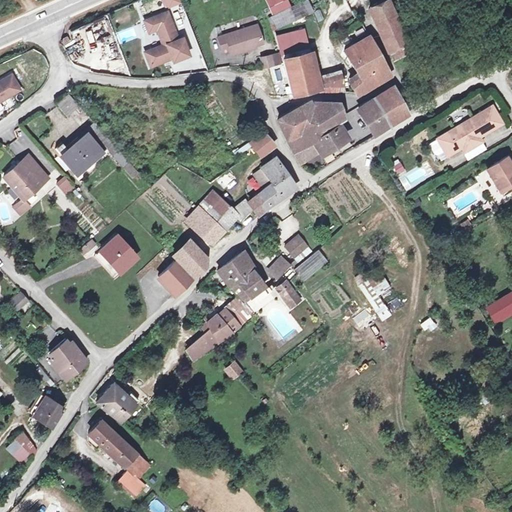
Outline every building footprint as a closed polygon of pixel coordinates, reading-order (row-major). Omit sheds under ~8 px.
[(264,0),(273,16),(292,8),(287,0),(264,0)] [(273,29),(312,15),(307,2),(292,8),(273,16),(270,18),(273,29)] [(407,44),(388,3),(370,11),(389,53),(407,44)] [(164,45),(145,52),(151,66),(172,58),(173,62),(189,56),(183,39),(178,41),(168,13),(146,21),(150,31),(158,29),(164,45)] [(253,48),(252,46),(262,42),(256,24),(219,37),(224,52),(231,49),(233,55),(253,48)] [(136,25),(113,33),(116,43),(140,34),(136,25)] [(344,47),(350,60),(347,61),(355,77),(361,89),(387,76),(386,70),(379,55),(368,35),(344,47)] [(287,73),(291,85),(292,91),(317,86),(315,76),(307,48),(282,54),(287,73)] [(261,58),(265,69),(274,66),(269,54),(261,58)] [(315,76),(317,86),(320,89),(347,88),(344,81),(343,79),(342,74),(315,76)] [(355,77),(347,81),(352,89),(358,90),(361,89),(355,77)] [(0,103),(18,93),(9,79),(0,84),(0,103)] [(382,116),(388,126),(405,117),(390,89),(372,99),(382,116)] [(189,101),(195,98),(192,92),(186,95),(189,101)] [(67,117),(79,105),(68,93),(55,105),(67,117)] [(368,124),(382,116),(372,99),(363,104),(356,104),(368,124)] [(292,150),(336,124),(342,120),(333,101),(305,101),(276,117),(281,127),(292,150)] [(54,128),(64,118),(53,106),(43,117),(54,128)] [(489,108),(483,112),(492,130),(499,126),(489,108)] [(492,130),(483,112),(433,141),(440,154),(443,159),(462,148),(464,152),(479,144),(476,139),(492,130)] [(382,116),(368,124),(371,128),(375,134),(388,126),(382,116)] [(344,138),(336,124),(292,150),(298,161),(319,149),(320,152),(344,138)] [(105,138),(98,130),(89,138),(87,136),(68,152),(61,144),(52,152),(56,158),(54,160),(65,174),(70,169),(76,177),(112,147),(105,138)] [(271,149),(262,139),(248,150),(257,160),(271,149)] [(440,154),(433,141),(424,146),(430,156),(434,157),(440,154)] [(479,144),(464,152),(468,159),(483,151),(479,144)] [(234,152),(237,157),(247,151),(243,146),(234,152)] [(502,159),(508,169),(511,166),(511,162),(508,156),(502,159)] [(269,185),(283,174),(273,159),(258,170),(269,185)] [(511,175),(508,169),(502,159),(483,172),(497,194),(511,184),(511,175)] [(400,162),(392,167),(397,174),(404,170),(400,162)] [(47,181),(37,170),(30,177),(20,165),(3,180),(22,203),(13,211),(20,218),(29,210),(23,203),(47,181)] [(222,183),(232,180),(229,174),(220,177),(222,183)] [(264,189),(274,202),(292,187),(283,174),(269,185),(264,189)] [(55,186),(47,193),(69,218),(77,211),(55,186)] [(274,202),(264,189),(246,203),(257,216),(274,202)] [(227,212),(215,200),(188,226),(203,242),(215,231),(218,235),(235,217),(237,219),(243,214),(236,205),(227,212)] [(113,234),(109,229),(108,230),(97,238),(101,243),(113,234)] [(307,249),(296,238),(283,250),(294,261),(307,249)] [(114,241),(98,255),(116,275),(132,261),(114,241)] [(89,244),(77,253),(81,258),(93,249),(89,244)] [(190,280),(199,271),(193,266),(200,259),(187,246),(172,260),(190,280)] [(318,249),(294,269),(304,281),(328,261),(318,249)] [(116,275),(98,255),(92,260),(110,281),(116,275)] [(215,275),(249,312),(268,296),(241,256),(215,275)] [(205,265),(200,259),(193,266),(199,271),(205,265)] [(279,284),(290,271),(283,265),(273,279),(279,284)] [(378,319),(401,306),(379,266),(368,272),(366,267),(353,274),(378,319)] [(186,284),(171,267),(154,282),(169,298),(179,289),(179,290),(186,284)] [(278,288),(281,292),(289,286),(287,282),(278,288)] [(289,286),(281,292),(291,306),(299,300),(289,286)] [(25,300),(18,292),(7,301),(15,310),(25,300)] [(511,314),(511,303),(510,299),(495,308),(502,320),(511,314)] [(233,300),(228,304),(233,311),(238,307),(233,300)] [(233,311),(228,304),(222,309),(225,313),(227,316),(233,311)] [(233,311),(242,323),(248,319),(238,307),(233,311)] [(511,317),(511,314),(502,320),(495,308),(488,311),(497,326),(511,317)] [(214,318),(201,327),(217,346),(229,338),(227,336),(242,323),(233,311),(227,316),(223,310),(214,318)] [(419,322),(427,332),(436,326),(429,315),(419,322)] [(217,346),(201,327),(196,331),(201,338),(193,344),(202,357),(217,346)] [(44,357),(48,361),(65,346),(61,342),(44,357)] [(202,357),(193,344),(182,353),(191,365),(202,357)] [(62,382),(72,373),(83,363),(66,345),(65,346),(48,361),(46,363),(62,382)] [(231,381),(244,372),(235,360),(222,369),(231,381)] [(115,425),(137,402),(129,395),(124,400),(109,388),(93,407),(115,425)] [(33,421),(42,402),(39,401),(29,422),(41,428),(42,426),(33,421)] [(59,410),(42,402),(33,421),(42,426),(49,429),(59,410)] [(94,447),(118,469),(130,455),(96,425),(85,437),(83,444),(91,451),(94,447)] [(5,448),(22,465),(39,448),(22,431),(5,448)] [(126,476),(140,488),(153,475),(130,455),(118,469),(126,476)] [(144,492),(140,488),(126,476),(114,488),(133,504),(144,492)] [(154,497),(147,506),(154,511),(160,511),(165,506),(154,497)]
